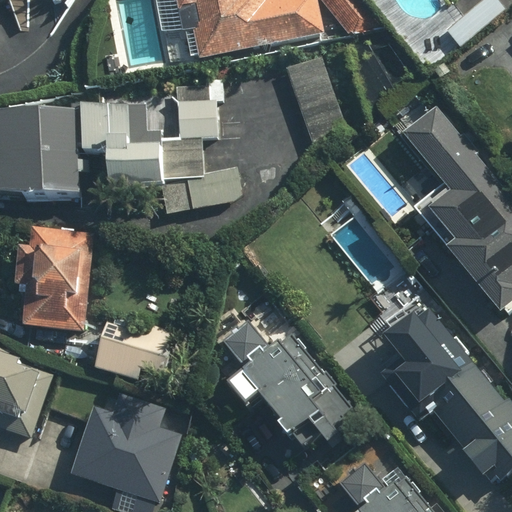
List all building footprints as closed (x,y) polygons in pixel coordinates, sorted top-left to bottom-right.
[(277,0),(271,1),(270,0),(185,0),(184,1),(189,23),(200,21),(207,59),(330,34),(323,0),(277,0)] [(391,29),(351,45),(374,126),(429,81),(391,29)] [(352,137),(323,54),(290,66),(294,78),(272,85),(278,101),(300,93),(319,149),(352,137)] [(194,88),(183,89),(186,141),(155,141),(153,101),(90,106),(93,150),(120,149),(120,191),(169,191),(174,215),(240,204),(248,196),(241,163),(210,170),(210,141),(206,141),(205,136),(225,135),(223,87),(194,88)] [(438,210),(464,241),(456,248),(509,313),(511,310),(511,190),(445,108),(412,134),(460,192),(438,210)] [(88,119),(0,122),(0,194),(90,192),(88,119)] [(41,228),(39,249),(27,247),(23,286),(35,287),(31,328),(90,334),(101,234),(41,228)] [(511,479),(511,398),(437,311),(389,352),(504,486),(511,479)] [(258,408),(274,396),(295,423),(292,425),(300,436),(320,420),(338,444),(349,436),(340,424),(357,410),(300,337),(271,359),(272,360),(239,385),(258,408)] [(63,366),(0,346),(0,424),(41,437),(63,366)] [(188,436),(172,431),(178,408),(127,393),(121,415),(100,408),(80,476),(167,503),(188,436)] [(440,511),(415,481),(390,502),(377,511),(440,511)]
